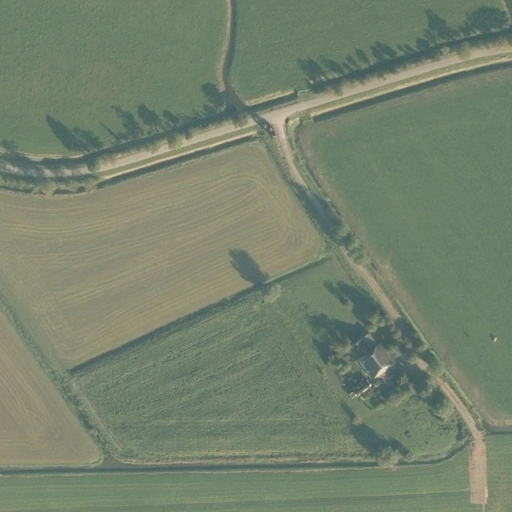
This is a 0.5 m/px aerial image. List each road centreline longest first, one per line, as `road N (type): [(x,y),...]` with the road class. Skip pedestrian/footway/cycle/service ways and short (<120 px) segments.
road 1 (unclassified): [(277,114),(87,171),(0,165)]
road 2 (unclassified): [(277,114),(511,48)]
